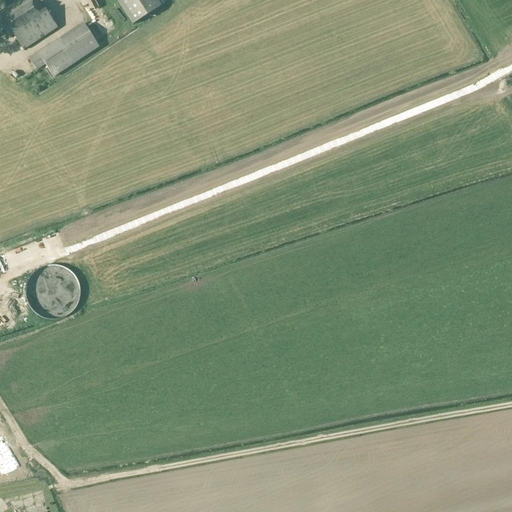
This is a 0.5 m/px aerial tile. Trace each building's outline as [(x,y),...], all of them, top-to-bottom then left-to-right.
[(38,0),(20,0),(0,13),(0,23),(9,37),(13,35),(24,51),(58,28),(38,0)] [(157,0),(115,0),(132,25),(161,6),(157,0)] [(65,7),(71,21),(78,18),(71,4),(65,7)] [(97,24),(103,33),(111,28),(99,8),(94,11),(101,22),(97,24)] [(53,78),(98,48),(83,25),(59,41),(58,40),(29,60),(37,71),(45,66),(53,78)] [(25,291),(25,293),(25,296),(26,298),(26,300),(27,303),(28,305),(29,307),(31,309),(32,311),(34,313),(36,315),(38,316),(40,317),(42,318),(44,319),(45,319),(45,320),(46,320),(48,320),(50,320),(53,320),(55,320),(57,320),(59,320),(62,319),(64,318),(66,317),(68,316),(70,314),(72,313),(73,311),(75,309),(76,307),(77,305),(78,303),(79,300),(79,298),(80,296),(80,293),(80,291),(79,288),(79,286),(78,284),(77,282),(76,280),(75,278),(73,276),(72,274),(70,272),(68,271),(66,270),(64,269),(62,268),(60,267),(57,266),(55,266),(53,266),(50,266),(48,266),(45,267),(43,268),(41,269),(39,270),(37,271),(35,272),(33,274),(32,276),(30,278),(29,280),(28,282),(27,284),(26,286),(26,288),(25,291)] [(0,322),(11,317),(3,297),(0,297),(0,322)] [(40,496),(15,503),(16,510),(26,507),(27,511),(35,511),(36,511),(43,509),(42,505),(35,507),(34,502),(41,500),(40,496)]
